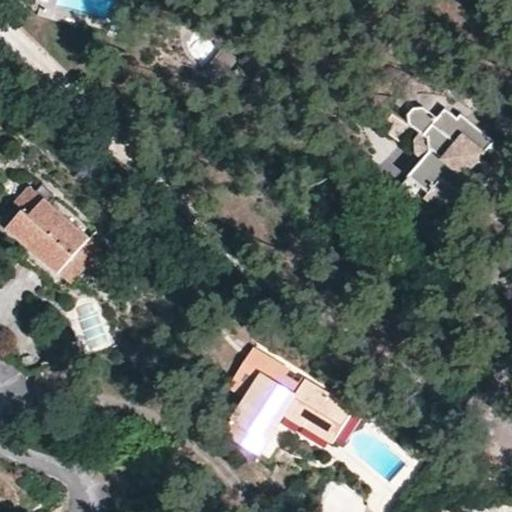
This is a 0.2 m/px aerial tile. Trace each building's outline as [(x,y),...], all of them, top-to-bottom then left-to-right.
[(409,126),(418,134),(426,138),(428,152),(421,160),(401,187),(421,203),(424,198),(440,177),(460,192),(477,192),(486,180),(484,165),(478,161),(492,140),(459,115),(457,118),(444,110),(436,118),(422,107),(413,108),(408,116),(409,126)] [(426,138),(418,134),(413,141),(414,156),(421,160),(428,152),(426,138)] [(469,201),(477,192),(460,192),(440,177),(424,198),(432,204),(469,201)] [(56,272),(86,237),(27,186),(12,203),(21,213),(7,230),(25,246),(18,254),(64,294),(71,285),(56,272)] [(101,250),(86,237),(56,272),(71,285),(101,250)] [(284,416),(302,426),(306,420),(335,437),(351,410),(303,382),(294,395),(262,375),(226,435),(259,456),(284,416)] [(306,420),(302,426),(331,444),(335,437),(306,420)]
